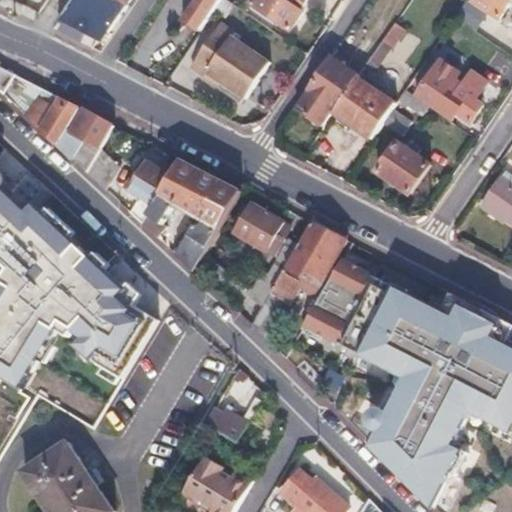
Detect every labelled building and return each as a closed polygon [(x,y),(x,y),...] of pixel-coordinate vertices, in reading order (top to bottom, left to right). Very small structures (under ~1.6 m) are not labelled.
[(128,3),(123,0),(71,0),(65,10),(105,38),(121,18),(128,3)] [(195,0),(183,18),(201,30),(221,0),(195,0)] [(252,0),(252,2),(291,29),(304,10),(301,8),(305,0),(252,0)] [(489,14),(467,0),(466,0),(455,16),(477,31),(489,14)] [(511,0),(475,0),(500,17),(511,0)] [(234,35),(237,31),(223,21),(193,66),(206,75),(204,77),(218,87),(222,81),(246,98),(247,98),(272,61),(234,35)] [(404,28),(395,21),(381,40),(391,46),(404,28)] [(332,55),(329,59),(338,64),(340,60),(332,55)] [(457,112),(471,122),(485,103),(478,98),(489,82),(470,69),(461,81),(458,79),(463,73),(440,57),(415,95),(431,106),(451,121),(457,112)] [(338,64),(329,59),(297,107),(324,125),(333,111),(357,76),(359,73),(340,60),(338,64)] [(0,67),(0,88),(5,93),(59,144),(68,129),(80,108),(0,67)] [(397,103),(357,76),(333,111),(373,138),(384,122),(393,109),(397,103)] [(246,98),(222,81),(218,87),(242,104),(246,98)] [(406,89),(400,98),(425,115),(431,106),(415,95),(406,89)] [(412,122),(393,109),(384,122),(403,136),(412,122)] [(86,110),(85,111),(72,132),(102,148),(116,126),(86,110)] [(68,129),(59,144),(88,171),(102,148),(72,132),(68,129)] [(410,149),(399,141),(378,171),(411,194),(432,165),(418,155),(410,149)] [(422,150),(414,144),(410,149),(418,155),(422,150)] [(121,166),(102,148),(88,171),(107,190),(121,166)] [(181,159),(172,175),(154,203),(142,223),(158,237),(166,224),(162,221),(174,200),(186,207),(183,212),(189,215),(191,211),(199,216),(191,230),(190,229),(175,254),(193,271),(207,247),(222,223),(241,191),(181,159)] [(172,175),(148,162),(132,190),(154,203),(172,175)] [(511,177),(505,173),(502,179),(511,185),(511,184),(511,177)] [(502,179),(488,200),(511,216),(508,220),(511,222),(511,185),(502,179)] [(99,359),(124,374),(159,317),(149,308),(138,297),(105,267),(97,260),(83,246),(57,222),(38,205),(37,203),(36,202),(29,209),(11,193),(5,188),(0,188),(0,254),(12,266),(4,278),(0,285),(0,369),(19,380),(27,365),(33,368),(40,357),(58,327),(64,318),(76,324),(77,326),(86,335),(80,341),(99,359)] [(488,200),(483,206),(506,223),(508,220),(511,216),(488,200)] [(266,211),(252,203),(236,231),(237,232),(249,239),(266,211)] [(293,227),(266,211),(249,239),(275,255),(293,227)] [(312,221),(298,244),(286,265),(301,274),(320,286),(347,239),(312,221)] [(236,231),(222,223),(207,247),(223,256),(237,232),(236,231)] [(271,273),(264,269),(249,295),(260,308),(282,271),(286,265),(298,244),(291,240),(271,273)] [(511,432),(511,357),(500,351),(510,333),(480,315),(448,297),(438,314),(341,259),(321,294),(317,301),(304,324),(377,362),(394,371),(398,363),(411,371),(408,378),(398,394),(387,415),(383,413),(379,410),(371,416),(372,427),(380,432),(372,446),(433,508),(451,474),(463,451),(453,446),(471,411),(475,404),(488,411),(485,418),(511,432)] [(286,265),(282,271),(298,279),(301,274),(286,265)] [(298,279),(282,271),(260,308),(250,325),(274,338),(281,326),(272,320),(284,298),(290,302),(298,288),(298,279)] [(321,294),(315,290),(295,322),(296,323),(281,349),(288,353),(294,341),(304,324),(317,301),(321,294)] [(394,371),(377,362),(368,377),(386,388),(396,372),(408,378),(411,371),(398,363),(394,371)] [(387,415),(398,394),(395,392),(383,413),(387,415)] [(471,411),(485,418),(488,411),(475,404),(471,411)] [(205,424),(205,425),(235,443),(249,419),(244,415),(242,419),(224,409),(222,413),(214,409),(205,424)] [(68,440),(24,469),(51,511),(110,511),(113,510),(68,440)] [(456,476),(467,454),(463,451),(451,474),(456,476)] [(226,466),(206,455),(182,496),(199,506),(201,503),(212,510),(210,511),(233,511),(253,479),(236,470),(232,476),(224,471),(226,466)] [(300,471),(281,492),(302,511),(343,511),(348,508),(317,479),(313,483),(300,471)] [(378,511),(367,499),(359,511),(378,511)]
